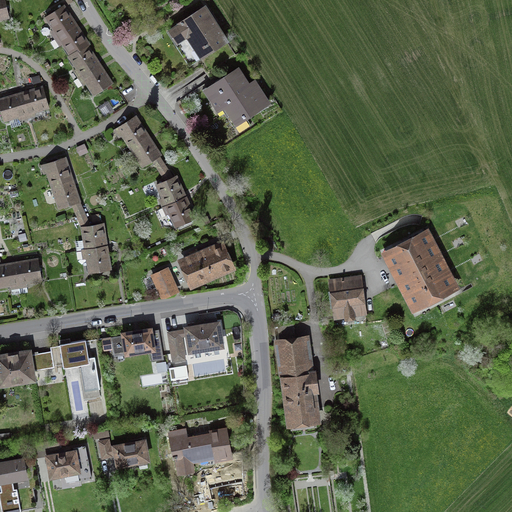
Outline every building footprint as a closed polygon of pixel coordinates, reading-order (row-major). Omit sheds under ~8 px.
[(0,0),(0,19),(8,17),(4,0),(0,0)] [(58,37),(76,25),(70,15),(64,6),(46,17),(58,37)] [(175,27),(169,31),(179,46),(177,47),(179,50),(181,49),(186,56),(188,55),(193,63),(191,65),(192,65),(202,58),(227,42),(204,6),(179,22),(180,24),(175,27)] [(69,57),(88,44),(82,34),(76,25),(58,37),(70,55),(69,56),(69,57)] [(81,75),(99,64),(93,54),(87,45),(89,44),(88,44),(69,57),(81,75)] [(106,74),(99,64),(81,75),(94,95),(112,83),(106,74)] [(219,83),(208,90),(213,99),(219,107),(223,104),(229,114),(235,123),(267,103),(254,83),(250,86),(239,70),(224,80),(225,80),(221,83),(220,83),(219,83)] [(20,94),(26,114),(48,107),(42,87),(26,92),(20,94)] [(0,99),(0,106),(4,121),(26,114),(20,94),(15,95),(0,99)] [(130,147),(148,136),(139,121),(136,116),(115,130),(118,128),(130,147)] [(148,136),(130,147),(143,167),(152,161),(159,156),(161,155),(151,140),(148,136)] [(166,166),(159,156),(152,161),(159,171),(166,166)] [(52,186),(72,180),(67,163),(65,158),(41,165),(42,166),(45,165),(52,186)] [(166,166),(159,171),(165,181),(174,177),(166,166)] [(157,185),(166,206),(186,197),(183,192),(176,176),(174,177),(165,181),(157,185)] [(72,180),(52,186),(59,208),(71,204),(79,201),(74,185),(72,180)] [(188,202),(186,197),(166,206),(176,227),(195,218),(188,202)] [(85,213),(79,201),(71,204),(77,217),(85,213)] [(472,216),(464,221),(473,236),(489,227),(480,212),(472,216)] [(91,225),(85,213),(77,217),(82,227),(91,225)] [(86,250),(107,246),(106,241),(103,223),(91,225),(82,227),(86,250)] [(382,253),(414,314),(461,289),(430,229),(420,234),(414,223),(399,230),(386,237),(391,249),(382,253)] [(208,252),(183,262),(192,284),(231,267),(222,246),(218,247),(217,244),(212,246),(209,247),(206,249),(208,252)] [(108,252),(107,246),(86,250),(89,272),(110,269),(108,252)] [(462,254),(451,259),(464,283),(485,272),(473,248),(462,254)] [(15,263),(18,284),(41,280),(38,259),(20,262),(15,263)] [(0,265),(0,286),(18,284),(15,263),(9,264),(0,265)] [(167,269),(153,275),(163,298),(177,292),(172,280),(167,269)] [(357,277),(332,280),(337,318),(346,316),(346,319),(354,318),(353,315),(362,314),(360,295),(357,277)] [(168,332),(173,361),(185,359),(181,337),(188,336),(190,350),(221,345),(218,323),(201,326),(201,321),(194,322),(194,325),(195,327),(187,328),(187,329),(168,332)] [(112,339),(111,340),(111,345),(113,345),(114,354),(126,352),(127,353),(152,349),(154,360),(162,358),(158,333),(151,334),(150,329),(137,332),(123,334),(124,335),(112,337),(112,339)] [(112,339),(112,337),(101,339),(102,347),(111,345),(111,340),(112,339)] [(86,341),(86,339),(66,343),(60,344),(60,345),(63,364),(64,367),(80,364),(84,390),(100,388),(95,357),(89,357),(86,341)] [(279,343),(284,376),(309,372),(307,356),(305,340),(279,343)] [(50,347),(51,351),(45,352),(38,353),(41,369),(54,367),(54,365),(63,364),(60,345),(50,347)] [(18,353),(0,356),(0,377),(1,381),(21,378),(21,381),(33,379),(32,371),(41,369),(38,353),(29,355),(29,352),(22,353),(22,352),(20,352),(17,352),(18,353)] [(313,372),(309,372),(284,376),(290,422),(315,419),(312,394),(312,391),(316,391),(313,372)] [(186,429),(169,433),(173,455),(172,455),(173,457),(177,457),(179,474),(193,472),(192,461),(214,456),(215,461),(232,457),(228,438),(227,428),(210,432),(210,434),(199,436),(187,438),(186,429)] [(108,430),(93,433),(94,439),(109,436),(108,430)] [(9,433),(0,433),(0,443),(10,442),(9,433)] [(108,440),(100,441),(103,457),(111,455),(110,451),(115,450),(115,451),(118,465),(148,459),(144,440),(110,447),(108,440)] [(46,443),(33,445),(35,459),(48,456),(49,462),(52,476),(65,473),(67,482),(91,478),(85,446),(73,448),(74,451),(48,456),(46,443)] [(25,472),(23,458),(9,461),(0,462),(0,481),(26,477),(25,472)] [(37,469),(25,472),(26,477),(0,481),(0,484),(1,491),(0,491),(0,499),(2,511),(8,511),(34,507),(30,485),(40,484),(37,469)]
